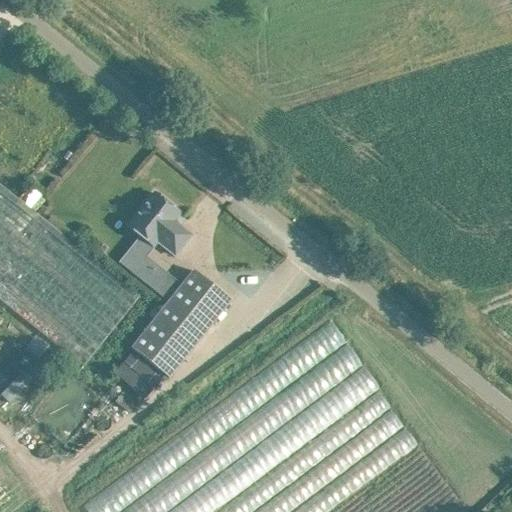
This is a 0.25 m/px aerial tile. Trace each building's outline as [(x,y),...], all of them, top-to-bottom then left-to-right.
[(110,213),(125,192),(114,185),(99,205),(110,213)] [(29,187),(18,201),(0,186),(0,300),(84,368),(141,297),(34,214),(45,200),(29,187)] [(154,194),(142,210),(126,230),(153,250),(158,244),(175,257),(191,237),(179,227),(177,227),(172,224),(180,214),(154,194)] [(166,274),(146,258),(132,276),(152,292),(166,274)] [(131,350),(169,380),(231,302),(193,272),(131,350)] [(128,415),(137,403),(124,392),(114,404),(128,415)]
